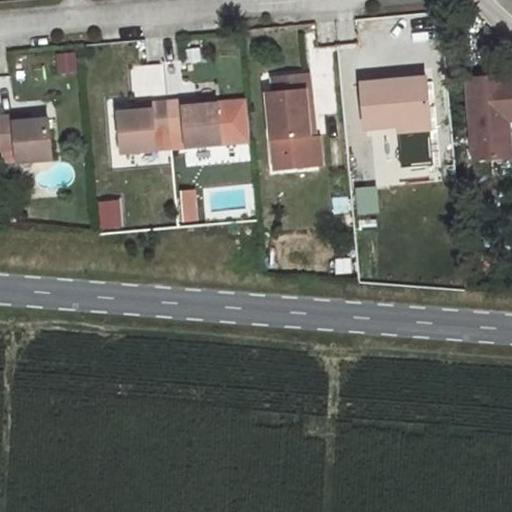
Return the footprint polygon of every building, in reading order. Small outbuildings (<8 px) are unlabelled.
[(431,47),(429,21),(403,23),(405,49),(431,47)] [(184,65),(202,64),(201,43),(183,44),(184,65)] [(74,70),(73,55),(57,57),(58,72),(74,70)] [(167,94),(164,63),(130,66),(133,97),(167,94)] [(311,165),(303,90),(308,90),(306,74),(270,78),(272,93),(266,93),(274,169),(311,165)] [(509,121),(508,112),(511,112),(511,77),(505,78),(505,75),(466,78),(473,159),(511,156),(509,121)] [(430,117),(426,78),(362,83),(365,127),(393,125),(394,131),(405,130),(404,119),(430,117)] [(321,164),(318,137),(313,138),(308,90),(303,90),(311,165),(321,164)] [(240,141),(236,101),(199,105),(184,106),(184,100),(167,102),(172,148),(240,141)] [(251,140),(248,100),(236,101),(240,141),(251,140)] [(172,148),(167,102),(151,103),(152,109),(137,110),(118,112),(122,152),(172,148)] [(52,159),(48,119),(30,121),(15,122),(14,116),(0,117),(0,135),(1,150),(2,162),(17,160),(17,163),(52,159)] [(431,128),(430,117),(404,119),(405,130),(431,128)] [(348,199),(345,171),(332,172),(335,200),(348,199)] [(200,202),(199,190),(181,192),(182,203),(200,202)] [(121,198),(97,200),(99,230),(123,229),(121,198)] [(349,213),(348,199),(335,200),(336,214),(349,213)] [(15,220),(14,201),(6,202),(8,221),(15,220)] [(201,212),(200,202),(182,203),(183,214),(201,212)] [(362,247),(363,261),(381,260),(379,245),(362,247)]
